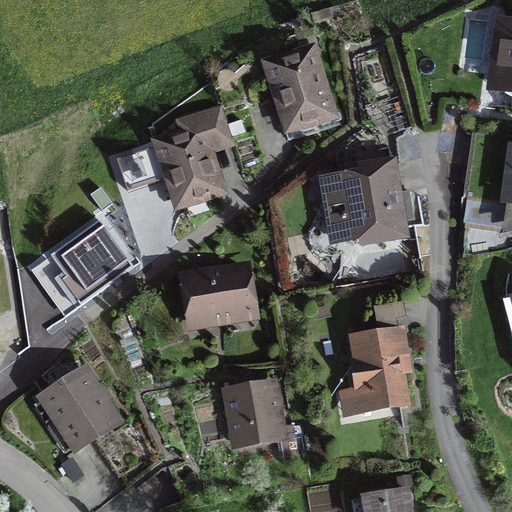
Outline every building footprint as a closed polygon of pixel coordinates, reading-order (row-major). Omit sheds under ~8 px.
[(511,25),(505,24),(502,45),(495,51),(493,61),(499,69),(496,89),(511,91),(511,99),(511,109),(511,108),(511,25)] [(309,53),(271,65),(295,139),(333,127),(309,53)] [(218,191),(204,148),(230,139),(220,109),(178,122),(183,136),(160,144),(180,204),(218,191)] [(505,141),(473,136),(464,199),(495,203),(505,141)] [(333,242),(404,230),(402,217),(413,215),(409,191),(398,193),(393,163),(361,168),(362,174),(323,180),(333,242)] [(102,212),(113,205),(101,188),(90,195),(102,212)] [(129,262),(100,221),(37,266),(71,313),(114,282),(109,275),(129,262)] [(187,280),(194,324),(251,314),(244,270),(223,274),(216,269),(211,276),(187,280)] [(405,358),(401,330),(354,339),(358,364),(351,366),(359,412),(406,404),(398,359),(405,358)] [(43,399),(76,450),(118,423),(105,403),(111,399),(104,388),(98,392),(84,371),(43,399)] [(228,394),(237,444),(281,436),(273,387),(228,394)] [(206,452),(168,466),(175,485),(180,482),(213,470),(206,452)] [(175,485),(182,502),(220,487),(213,470),(180,482),(175,485)] [(409,511),(406,491),(365,498),(367,511),(409,511)]
